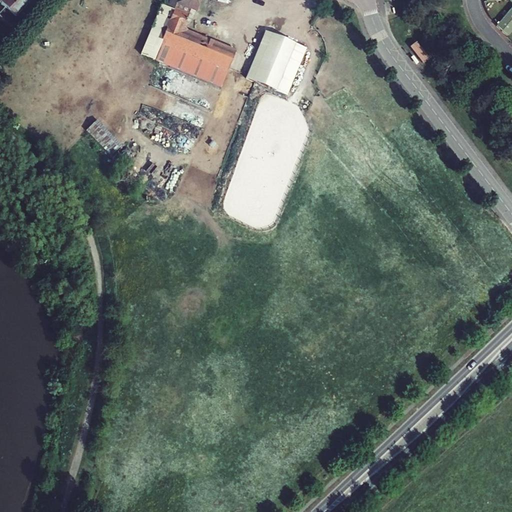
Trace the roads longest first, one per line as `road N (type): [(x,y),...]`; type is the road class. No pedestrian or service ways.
road 1 (secondary): [(511,327),(317,511)]
road 2 (tertiary): [(511,214),(391,55),(366,0)]
road 3 (secondary): [(333,511),(511,353)]
